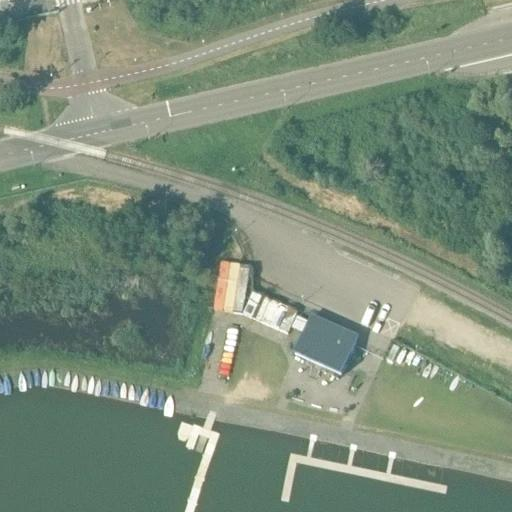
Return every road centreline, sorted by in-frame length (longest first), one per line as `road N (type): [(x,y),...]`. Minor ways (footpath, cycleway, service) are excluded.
road 1 (tertiary): [(511,38),(0,157)]
road 2 (track): [(227,322),(286,344),(297,386),(352,411),(402,304)]
